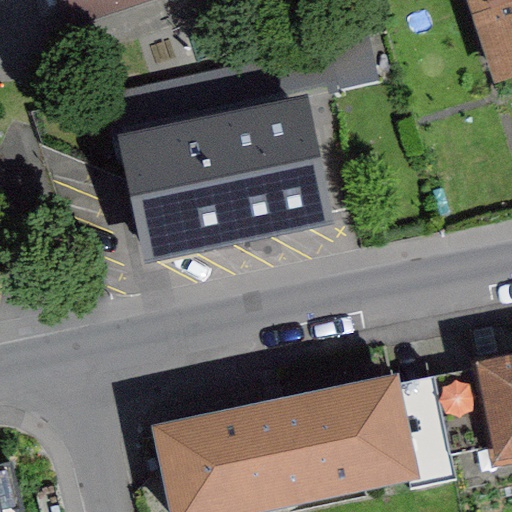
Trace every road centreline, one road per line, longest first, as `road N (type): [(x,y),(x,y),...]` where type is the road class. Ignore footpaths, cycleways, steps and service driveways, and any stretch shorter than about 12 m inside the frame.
road 1 (residential): [(76,363),(511,274)]
road 2 (residential): [(76,363),(113,511)]
